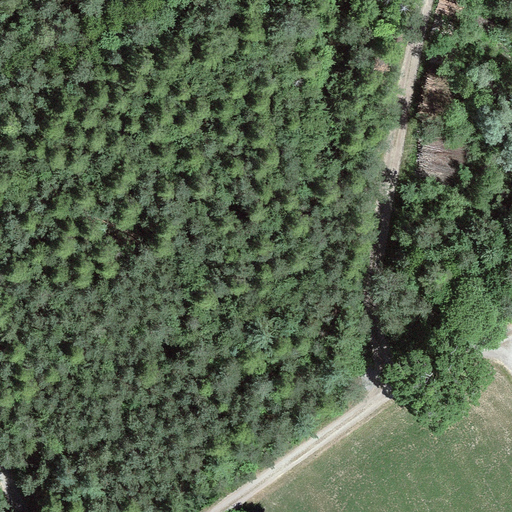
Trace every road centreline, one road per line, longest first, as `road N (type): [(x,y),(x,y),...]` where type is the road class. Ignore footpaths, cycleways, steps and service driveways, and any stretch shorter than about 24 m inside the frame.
road 1 (track): [(438,0),(364,365),(384,395)]
road 2 (track): [(220,511),(384,395),(511,332)]
